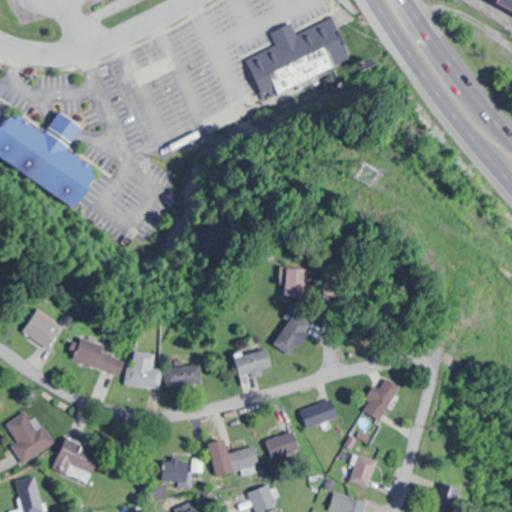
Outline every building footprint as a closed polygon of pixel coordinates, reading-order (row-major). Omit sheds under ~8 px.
[(511,0),(495,0),(494,2),(511,10),(511,0)] [(248,57),(265,99),(280,93),(271,72),(328,49),(335,66),(351,60),(333,18),(295,34),(291,24),(270,32),(276,46),(248,57)] [(103,170),(86,197),(0,137),(0,128),(15,110),(20,114),(23,112),(99,161),(96,167),(103,170)] [(291,298),(312,299),(313,270),(292,270),(291,298)] [(24,330),(49,350),(66,329),(41,309),(24,330)] [(316,330),(301,316),(275,342),(290,357),(316,330)] [(120,374),(126,355),(80,341),(74,361),(120,374)] [(159,389),(162,370),(152,369),(154,354),(131,351),(126,385),(159,389)] [(272,368),(268,351),(235,358),(240,381),(263,376),(262,370),(272,368)] [(165,367),(165,387),(200,387),(200,367),(165,367)] [(404,392),(391,379),(364,407),(378,419),(404,392)] [(300,411),(308,429),(338,416),(331,398),(300,411)] [(34,426),(27,413),(1,427),(20,463),(54,445),(41,422),(34,426)] [(274,459),(299,450),(293,431),(267,441),(274,459)] [(52,469),(87,483),(100,452),(65,438),(52,469)] [(258,465),(253,447),(225,454),(230,472),(258,465)] [(368,488),(378,460),(359,454),(350,482),(368,488)] [(184,458),(160,463),(165,484),(189,479),(184,458)] [(42,511),(35,476),(15,480),(21,511),(17,511),(42,511)] [(459,507),(458,486),(439,486),(439,508),(459,507)] [(363,511),(367,503),(336,492),(330,510),(334,511),(363,511)]
